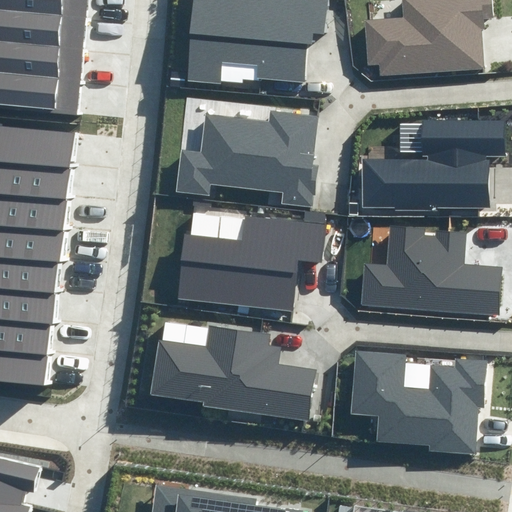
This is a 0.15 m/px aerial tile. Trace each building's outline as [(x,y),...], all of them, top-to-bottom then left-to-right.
[(0,0),(0,9),(88,18),(89,0),(0,0)] [(196,0),(189,80),(218,83),(220,64),(253,66),(252,79),(308,84),(312,34),(324,35),(327,0),(196,0)] [(405,0),(407,18),(369,20),(372,65),(379,64),(380,77),(484,70),(481,23),(498,22),(496,0),(405,0)] [(0,9),(0,41),(85,49),(88,18),(0,9)] [(0,41),(0,73),(82,80),(85,49),(0,41)] [(0,73),(0,104),(80,112),(82,80),(0,73)] [(197,152),(181,150),(176,192),(210,196),(212,184),(283,193),(282,202),(311,205),(316,165),(311,165),(317,117),(272,112),(271,122),(202,114),(197,152)] [(422,158),(365,159),(366,208),(490,206),(489,156),(505,156),(504,120),(421,121),(422,158)] [(0,159),(71,167),(74,136),(0,127),(0,159)] [(0,190),(67,198),(71,167),(0,159),(0,190)] [(0,222),(64,229),(67,198),(0,190),(0,222)] [(243,240),(184,234),(177,301),(293,312),(299,260),(325,263),(330,217),(304,214),(303,222),(245,217),(243,240)] [(0,253),(60,261),(64,229),(0,222),(0,253)] [(427,228),(393,226),(390,264),(365,262),(362,304),(499,312),(502,268),(465,265),(468,232),(437,231),(437,235),(427,235),(427,228)] [(0,285),(57,292),(60,261),(0,253),(0,285)] [(0,317),(54,323),(57,292),(0,285),(0,317)] [(0,348),(50,354),(54,323),(0,317),(0,348)] [(204,343),(156,336),(148,398),(306,421),(313,371),(278,366),(280,348),(267,346),(269,332),(207,323),(204,343)] [(0,380),(47,385),(50,354),(0,348),(0,380)] [(406,354),(357,351),(353,414),(377,416),(376,438),(431,441),(430,448),(475,450),(478,407),(484,407),(487,359),(456,357),(455,366),(432,364),(430,391),(404,389),(406,354)] [(38,467),(0,458),(0,499),(21,504),(25,490),(32,492),(38,467)] [(258,497),(155,484),(151,511),(302,511),(303,510),(257,504),(258,497)] [(0,499),(0,511),(28,511),(30,506),(21,504),(0,499)]
